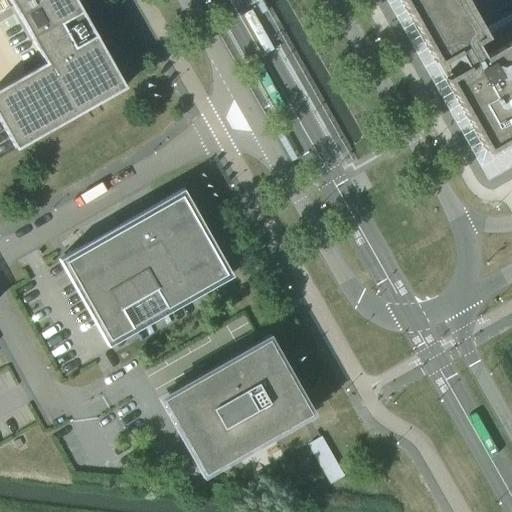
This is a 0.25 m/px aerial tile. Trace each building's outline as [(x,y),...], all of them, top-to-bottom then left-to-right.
[(44,63),(41,64),(0,87),(0,124),(15,150),(124,88),(74,0),(8,0),(12,6),(9,8),(28,42),(31,40),(44,63)] [(511,0),(398,0),(434,63),(454,52),(463,67),(443,78),(484,150),(511,134),(511,0)] [(159,207),(98,242),(63,261),(108,340),(154,314),(224,274),(180,195),(159,207)] [(261,343),(244,353),(161,400),(204,474),(224,462),(250,448),(257,444),(300,419),(306,416),(309,414),(267,340),(261,343)] [(323,435),(309,442),(330,482),(344,475),(323,435)]
